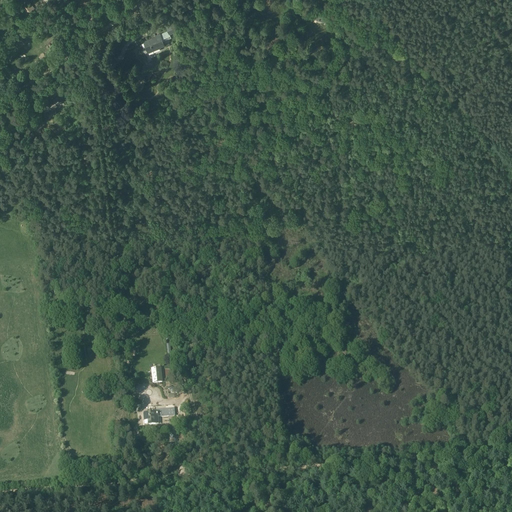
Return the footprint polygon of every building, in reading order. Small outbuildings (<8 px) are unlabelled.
[(327,16),(318,13),(316,19),(322,21),(325,22),(327,16)] [(166,26),(168,31),(161,33),(163,41),(171,38),(170,34),(176,32),(173,23),(166,26)] [(165,45),(160,34),(155,36),(156,37),(153,39),(152,38),(144,41),(148,53),(160,48),(160,47),(165,45)] [(112,70),(103,74),(109,85),(118,81),(112,70)] [(53,110),(57,107),(57,105),(61,102),(57,96),(51,101),(51,100),(47,102),(53,110)] [(35,110),(37,113),(35,114),(37,117),(44,113),(40,107),(35,110)] [(162,382),(161,368),(154,369),(155,383),(162,382)] [(162,417),(162,412),(143,413),(144,421),(148,420),(149,425),(159,424),(158,417),(162,417)]
